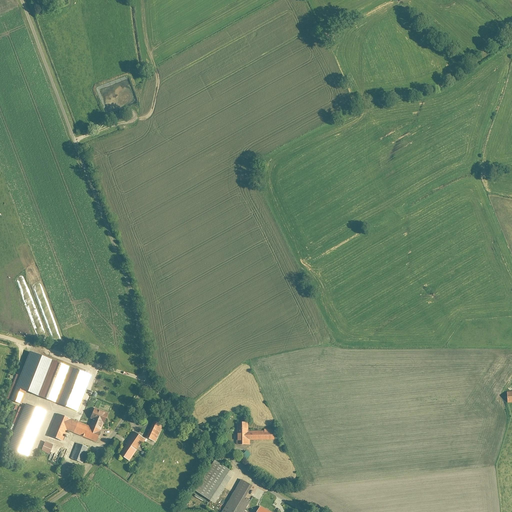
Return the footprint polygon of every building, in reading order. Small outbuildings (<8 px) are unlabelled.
[(50,361),(37,396),(77,410),(90,375),(50,361)] [(27,393),(24,402),(33,404),(36,395),(27,393)] [(26,404),(8,448),(29,456),(46,412),(26,404)] [(90,419),(92,420),(89,428),(71,420),(57,415),(48,437),(62,442),(67,432),(97,444),(101,432),(100,432),(103,424),(105,425),(110,413),(95,407),(90,419)] [(147,438),(156,443),(163,427),(154,423),(147,438)] [(237,424),(236,446),(249,446),(249,440),(274,441),(274,431),(250,431),(250,424),(237,424)] [(133,431),(125,443),(128,445),(120,456),(130,462),(145,439),(133,431)] [(77,444),(70,459),(82,464),(89,449),(77,444)] [(250,461),(255,465),(266,455),(261,451),(250,461)] [(215,461),(195,491),(215,504),(234,474),(215,461)] [(63,463),(57,476),(69,481),(75,468),(63,463)] [(253,487),(242,480),(222,511),(245,511),(251,503),(246,500),(253,487)] [(259,491),(254,499),(267,506),(272,498),(259,491)]
